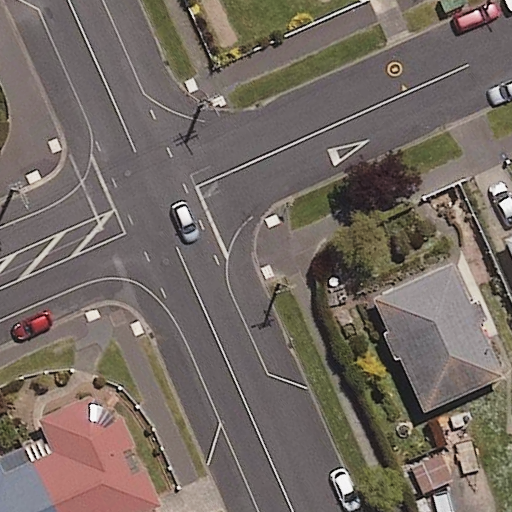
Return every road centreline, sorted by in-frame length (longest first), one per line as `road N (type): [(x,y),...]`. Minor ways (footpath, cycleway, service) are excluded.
road 1 (residential): [(157,201),(511,45)]
road 2 (residential): [(292,511),(157,201)]
road 3 (residential): [(157,201),(67,0)]
road 4 (residential): [(0,272),(157,201)]
